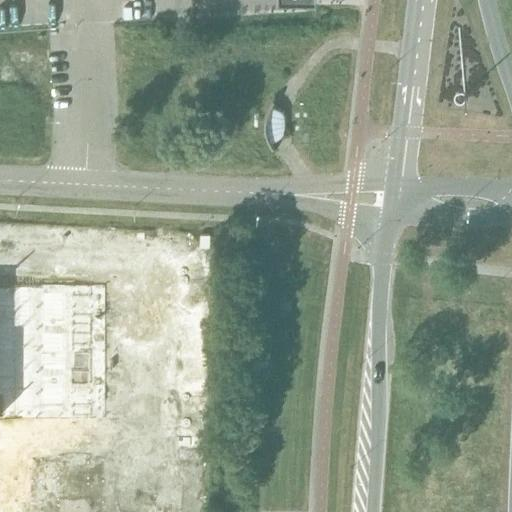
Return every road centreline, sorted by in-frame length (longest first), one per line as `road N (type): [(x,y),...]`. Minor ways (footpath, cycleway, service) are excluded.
road 1 (tertiary): [(390,215),(368,511)]
road 2 (unclassified): [(270,193),(0,180)]
road 3 (tertiary): [(419,0),(394,185)]
road 4 (unclassified): [(394,185),(270,193)]
road 5 (unclassified): [(270,193),(390,215)]
road 6 (tertiary): [(390,215),(511,218)]
